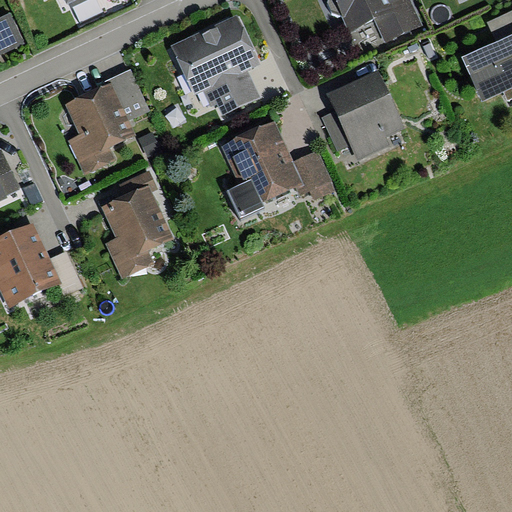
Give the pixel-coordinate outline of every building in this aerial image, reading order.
[(62,0),(68,11),(91,0),(62,0)] [(335,0),(352,36),(379,24),(388,42),(417,29),(403,0),(335,0)] [(511,19),(491,30),(498,45),(511,38),(511,19)] [(8,23),(0,26),(0,56),(19,48),(8,23)] [(236,23),(172,53),(194,98),(209,90),(222,118),(256,102),(245,77),(259,70),(236,23)] [(511,51),(469,70),(484,106),(511,93),(511,51)] [(110,87),(113,93),(71,112),(85,143),(74,149),(86,175),(106,166),(101,157),(134,141),(120,113),(134,106),(122,81),(110,87)] [(378,84),(332,106),(338,118),(324,124),(337,152),(351,145),(357,158),(403,137),(378,84)] [(272,130),(223,153),(242,195),(232,199),(241,219),(304,189),(311,203),(330,194),(315,161),(292,172),(272,130)] [(152,141),(141,146),(147,160),(158,155),(152,141)] [(0,197),(13,191),(0,163),(0,197)] [(149,177),(121,190),(124,196),(152,184),(149,177)] [(169,246),(148,200),(106,219),(119,249),(109,254),(121,279),(149,267),(145,257),(169,246)] [(30,235),(0,248),(0,285),(9,307),(53,288),(58,299),(78,290),(65,259),(44,268),(30,235)]
